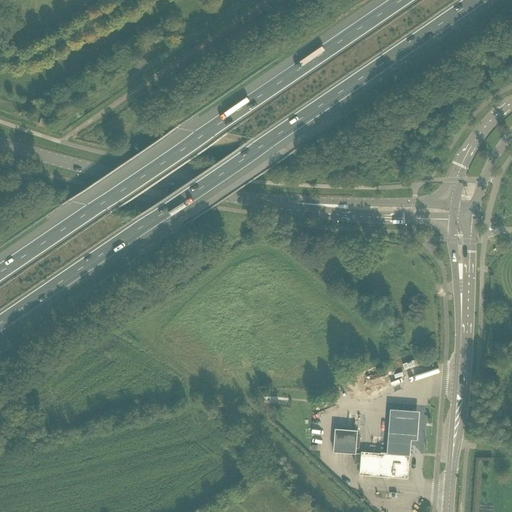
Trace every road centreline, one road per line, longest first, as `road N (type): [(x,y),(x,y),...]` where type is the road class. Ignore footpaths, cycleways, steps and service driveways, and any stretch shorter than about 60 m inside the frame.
road 1 (motorway): [(0,323),(476,0)]
road 2 (motorway): [(401,0),(0,272)]
road 3 (secondary): [(293,203),(0,143)]
road 4 (secondary): [(448,511),(463,317)]
road 5 (secondary): [(293,203),(331,214),(452,219)]
road 6 (secondary): [(453,203),(293,203)]
